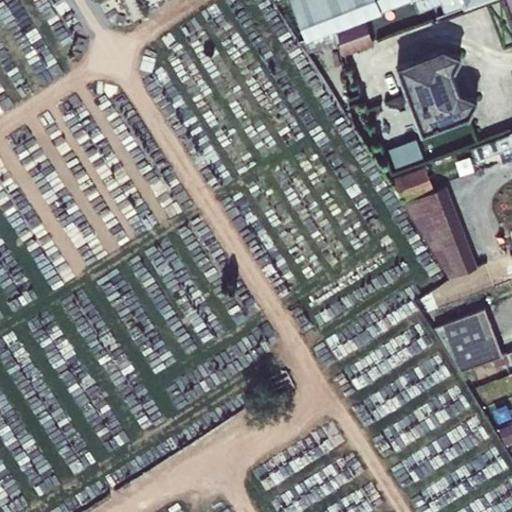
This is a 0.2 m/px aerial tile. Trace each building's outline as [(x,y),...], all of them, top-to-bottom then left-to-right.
[(291,0),(306,37),(306,38),(336,27),(373,12),(387,7),(406,0),(291,0)] [(439,15),(464,6),(461,0),(412,0),(418,11),(435,4),(439,15)] [(376,22),(373,12),(336,27),(339,46),(340,51),(361,46),(356,29),(376,22)] [(307,51),(339,46),(336,27),(306,38),(306,37),(300,40),(307,51)] [(442,46),(397,64),(422,131),(468,114),(476,98),(475,95),(459,89),(453,70),(460,55),(459,52),(442,46)] [(511,156),(511,134),(510,130),(470,146),(476,159),(499,151),(503,160),(511,156)] [(388,179),(403,201),(434,189),(425,165),(388,179)] [(434,189),(403,201),(450,276),(478,265),(447,183),(434,189)] [(511,252),(491,260),(496,275),(511,268),(511,252)] [(434,326),(461,370),(503,354),(484,306),(434,326)]
